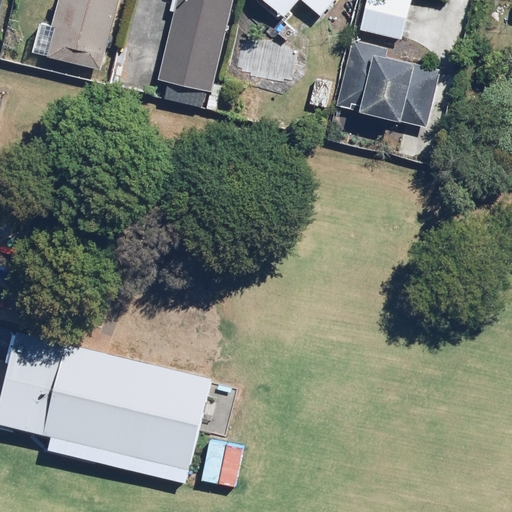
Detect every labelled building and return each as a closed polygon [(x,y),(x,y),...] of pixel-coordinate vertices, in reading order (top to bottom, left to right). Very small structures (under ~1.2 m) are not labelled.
[(65,0),(51,55),(106,69),(123,0),(65,0)] [(217,88),(236,0),(179,0),(162,76),(217,88)] [(308,0),(324,13),(334,0),(271,0),(290,15),(302,0),(308,0)] [(411,0),(368,0),(362,28),(404,37),(411,0)] [(388,46),(356,38),(339,102),(429,125),(443,70),(385,55),(388,46)] [(139,50),(119,45),(110,82),(131,87),(139,50)] [(333,78),(315,75),(310,104),(328,107),(333,78)] [(217,380),(25,330),(0,424),(192,475),(217,380)]
